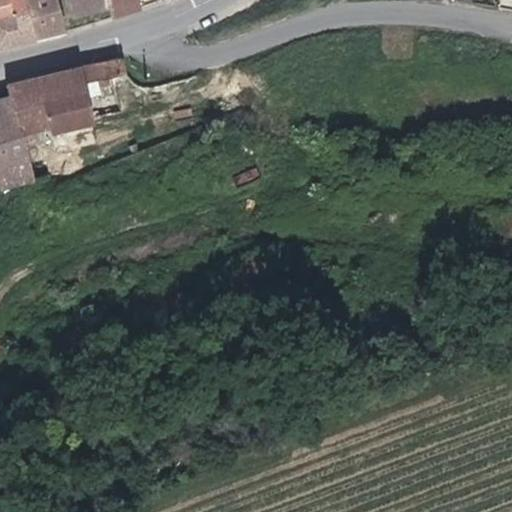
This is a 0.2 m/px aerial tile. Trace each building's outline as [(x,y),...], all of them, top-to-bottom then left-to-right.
[(0,0),(0,44),(68,27),(60,0),(0,0)] [(66,0),(72,20),(108,11),(104,0),(66,0)] [(104,0),(108,11),(110,18),(144,8),(142,0),(104,0)] [(123,56),(94,62),(97,78),(127,72),(123,56)] [(293,113),(343,84),(329,60),(279,89),(293,113)] [(93,122),(76,61),(8,79),(11,94),(24,137),(34,176),(60,169),(51,134),(93,122)] [(0,96),(0,177),(3,186),(34,176),(24,137),(11,94),(0,96)] [(511,210),(482,212),(484,255),(511,253),(511,210)] [(238,297),(287,284),(278,251),(229,265),(238,297)] [(182,283),(133,296),(141,328),(191,315),(182,283)] [(43,326),(52,359),(101,346),(92,313),(43,326)]
